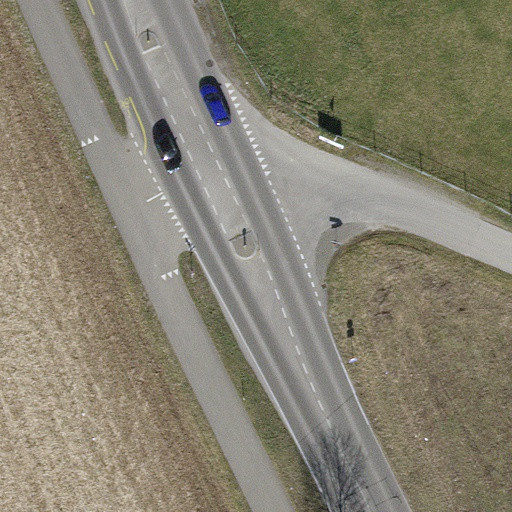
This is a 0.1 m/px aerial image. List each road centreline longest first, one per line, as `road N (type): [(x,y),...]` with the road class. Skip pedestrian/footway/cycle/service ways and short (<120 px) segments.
road 1 (secondary): [(137,0),(376,511)]
road 2 (track): [(135,209),(166,192),(308,183),(382,198),(511,258)]
road 3 (track): [(276,511),(135,209)]
road 4 (track): [(135,209),(33,0)]
